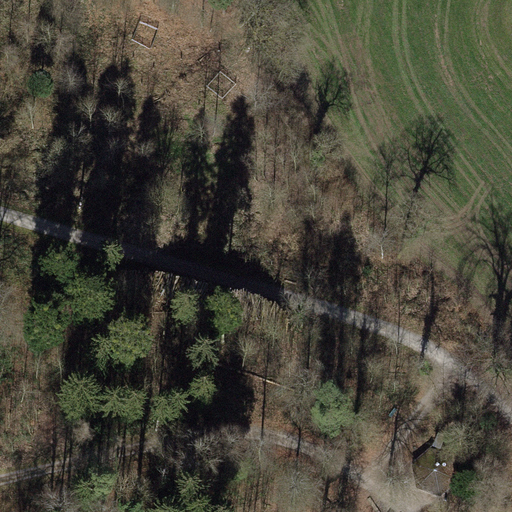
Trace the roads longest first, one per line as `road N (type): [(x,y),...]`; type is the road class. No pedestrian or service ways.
road 1 (track): [(0,213),(358,318),(451,360),(511,414)]
road 2 (track): [(397,511),(270,433),(194,435),(0,483)]
road 3 (track): [(259,0),(353,175),(511,329)]
road 4 (track): [(363,485),(451,360)]
